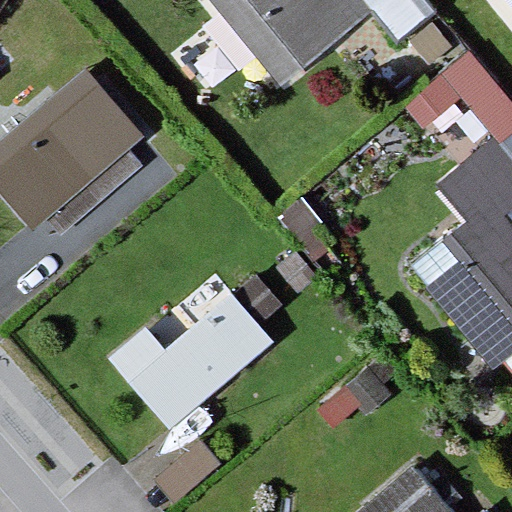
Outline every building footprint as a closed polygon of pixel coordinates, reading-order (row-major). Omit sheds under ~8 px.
[(229,0),(283,65),(363,0),(365,0),(392,33),(425,7),(418,0),(229,0)] [(432,20),(411,37),(430,60),(451,43),(432,20)] [(511,96),(471,49),(406,104),(423,123),(460,91),(495,132),(500,138),(511,127),(511,96)] [(140,130),(86,64),(0,135),(0,181),(32,219),(43,209),(126,141),(140,130)] [(495,132),(436,180),(466,217),(414,260),(490,354),(511,336),(511,152),(500,138),(495,132)] [(126,141),(43,209),(58,228),(142,159),(126,141)] [(303,195),(280,214),(316,258),(339,240),(303,195)] [(293,252),(276,267),(296,290),(313,276),(293,252)] [(257,272),(237,288),(261,316),(280,300),(257,272)] [(150,318),(110,352),(168,421),(269,335),(219,276),(158,327),(150,318)] [(202,440),(159,478),(177,499),(221,461),(202,440)] [(503,511),(489,495),(468,511),(414,447),(336,511),(503,511)]
